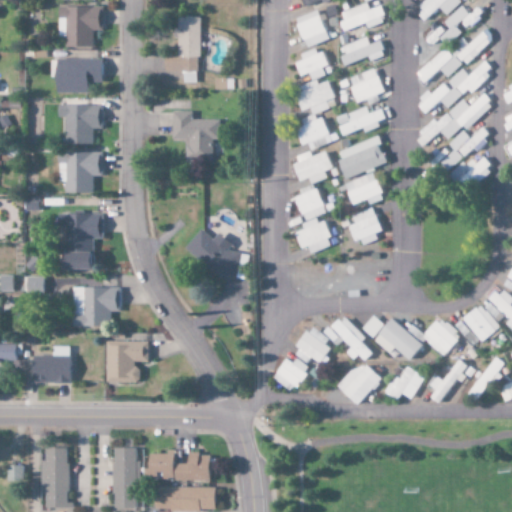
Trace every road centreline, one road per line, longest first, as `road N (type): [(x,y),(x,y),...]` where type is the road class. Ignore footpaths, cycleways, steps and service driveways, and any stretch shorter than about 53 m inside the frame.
road 1 (residential): [(128,0),(131,229),(147,281),(233,418)]
road 2 (residential): [(0,414),(233,418)]
